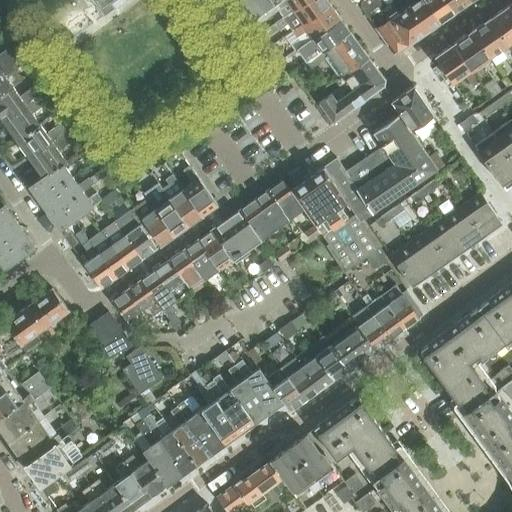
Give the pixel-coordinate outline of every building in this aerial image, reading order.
[(92,0),(104,16),(121,3),(119,0),(92,0)] [(241,0),(254,18),(274,3),(272,0),(241,0)] [(278,0),(274,3),(254,18),(259,24),(278,10),(283,17),(307,0),(278,0)] [(327,0),(307,0),(283,17),(263,31),(267,37),(287,24),(292,31),(330,4),(327,0)] [(384,9),(378,0),(362,0),(361,2),(361,4),(361,6),(361,8),(362,9),(394,53),(408,42),(385,9),(384,9)] [(405,0),(408,3),(427,30),(440,20),(425,0),(405,0)] [(425,0),(440,20),(454,11),(454,10),(446,0),(425,0)] [(466,0),(446,0),(454,10),(468,1),(466,0)] [(392,4),(385,9),(408,42),(427,30),(408,3),(397,11),(392,4)] [(303,43),(302,44),(340,18),(330,4),(292,31),(297,37),(298,37),(303,43)] [(511,9),(509,5),(490,17),(511,48),(511,9)] [(511,48),(490,17),(472,30),(490,55),(501,48),(507,57),(511,53),(511,48)] [(302,44),(294,50),(299,57),(306,51),(307,52),(320,42),(324,48),(350,31),(340,18),(302,44)] [(489,56),(490,55),(472,30),(472,31),(454,43),(480,81),(481,83),(492,76),(482,61),(489,56)] [(324,48),(306,61),(311,68),(325,58),(329,64),(359,44),(350,31),(324,48)] [(480,81),(454,43),(436,55),(435,56),(452,82),(464,73),(472,86),(480,81)] [(359,44),(329,64),(339,77),(368,56),(359,44)] [(0,66),(15,55),(9,47),(0,53),(0,66)] [(15,55),(0,66),(0,94),(12,86),(5,75),(21,64),(15,55)] [(335,80),(339,85),(331,92),(334,96),(338,93),(340,96),(377,69),(368,56),(339,77),(335,80)] [(384,78),(377,69),(340,96),(338,93),(334,96),(331,92),(318,101),(333,121),(383,84),(384,78)] [(12,86),(0,94),(0,116),(3,121),(42,92),(36,84),(20,96),(12,86)] [(410,127),(411,129),(433,114),(432,112),(423,98),(414,85),(391,101),(400,113),(410,127)] [(511,94),(509,91),(497,100),(501,105),(511,97),(511,94)] [(32,113),(48,101),(42,92),(3,121),(16,140),(39,123),(32,113)] [(464,100),(459,104),(463,110),(469,106),(464,100)] [(497,100),(484,108),(488,114),(501,105),(497,100)] [(400,113),(372,132),(382,146),(383,148),(393,163),(384,169),(375,176),(366,182),(356,188),(373,213),(391,201),(410,188),(438,169),(438,168),(429,155),(422,145),(421,145),(411,129),(410,127),(400,113)] [(473,114),(459,123),(463,129),(477,120),(473,114)] [(511,120),(511,119),(474,145),(506,190),(511,185),(511,120)] [(67,131),(67,130),(61,122),(46,133),(39,123),(16,140),(30,158),(67,131)] [(67,130),(67,131),(30,158),(43,177),(63,163),(66,161),(59,150),(77,137),(70,128),(67,130)] [(373,152),(384,169),(393,163),(383,148),(382,146),(373,152)] [(436,151),(429,155),(438,168),(438,169),(445,164),(436,151)] [(373,152),(363,158),(375,176),(384,169),(373,152)] [(356,188),(344,170),(345,170),(337,157),(324,166),(360,222),(362,220),(373,213),(356,188)] [(461,157),(447,167),(452,173),(465,163),(461,157)] [(363,158),(354,164),(366,182),(375,176),(363,158)] [(30,185),(39,199),(72,175),(63,163),(43,177),(31,186),(30,185)] [(192,183),(184,188),(202,215),(217,204),(189,164),(182,169),(192,183)] [(345,170),(344,170),(356,188),(366,182),(354,164),(345,170)] [(324,166),(290,189),(303,208),(313,223),(314,222),(328,243),(326,245),(344,272),(367,256),(378,249),(360,222),(324,166)] [(169,183),(163,188),(188,224),(202,215),(184,188),(183,188),(173,173),(166,178),(169,183)] [(72,175),(39,199),(50,213),(83,191),(93,183),(89,176),(78,184),(72,175)] [(283,178),(269,189),(289,218),(303,208),(290,189),(283,178)] [(436,178),(423,187),(427,193),(440,184),(436,178)] [(152,188),(156,193),(149,197),(174,234),(188,224),(163,188),(159,183),(152,188)] [(423,187),(410,196),(414,202),(427,193),(423,187)] [(269,189),(254,199),(275,228),(289,218),(269,189)] [(61,228),(61,227),(103,197),(98,191),(88,198),(83,191),(50,213),(60,228),(61,228)] [(480,192),(462,204),(484,235),(502,222),(480,192)] [(148,196),(129,209),(140,224),(145,221),(161,244),(174,234),(149,197),(148,196)] [(261,238),(275,228),(254,199),(240,209),(261,238)] [(400,203),(388,212),(392,218),(404,209),(400,203)] [(0,227),(13,218),(4,204),(3,204),(3,205),(0,207),(0,227)] [(462,204),(444,217),(466,248),(484,235),(462,204)] [(129,209),(115,220),(142,257),(157,247),(140,224),(129,209)] [(240,209),(226,219),(246,249),(261,238),(240,209)] [(388,212),(375,221),(379,227),(392,218),(388,212)] [(444,217),(426,230),(448,260),(466,248),(444,217)] [(13,218),(0,227),(0,248),(24,232),(13,218)] [(226,219),(212,229),(232,259),(246,249),(226,219)] [(115,220),(101,229),(128,267),(142,257),(115,220)] [(140,224),(157,247),(161,244),(145,221),(140,224)] [(314,224),(304,231),(310,239),(320,232),(314,224)] [(92,258),(84,263),(101,287),(115,277),(88,239),(89,238),(82,229),(75,234),(92,258)] [(128,267),(101,229),(89,238),(88,239),(115,277),(128,267)] [(218,268),(232,259),(212,229),(198,239),(218,268)] [(426,230),(408,242),(430,273),(448,260),(426,230)] [(24,232),(0,248),(0,267),(1,269),(33,247),(34,247),(24,232)] [(297,236),(286,244),(291,252),(303,244),(297,236)] [(198,239),(184,249),(204,279),(218,268),(198,239)] [(408,242),(390,255),(412,286),(430,273),(408,242)] [(286,244),(274,252),(280,260),(291,252),(286,244)] [(184,249),(170,259),(190,288),(204,279),(184,249)] [(378,249),(367,256),(375,267),(385,260),(378,249)] [(270,257),(259,265),(264,272),(274,264),(270,257)] [(170,259),(155,269),(176,298),(190,288),(170,259)] [(155,269),(141,279),(162,308),(170,320),(168,322),(172,327),(182,320),(170,303),(176,298),(155,269)] [(240,277),(229,284),(235,292),(245,285),(240,277)] [(141,279),(127,289),(141,309),(146,305),(153,315),(162,308),(141,279)] [(511,336),(511,280),(479,305),(505,341),(511,336)] [(395,283),(381,294),(404,328),(419,317),(395,283)] [(28,304),(45,326),(69,309),(52,287),(28,304)] [(140,309),(141,309),(127,289),(113,299),(133,329),(147,319),(140,309)] [(335,290),(321,300),(327,308),(340,298),(335,290)] [(346,296),(341,299),(352,315),(358,324),(375,349),(390,338),(366,304),(359,294),(350,301),(346,296)] [(381,294),(366,304),(390,338),(404,328),(381,294)] [(28,304),(5,321),(16,336),(21,343),(45,326),(28,304)] [(511,511),(443,511),(403,456),(399,458),(394,451),(397,448),(359,397),(357,396),(356,396),(313,427),(336,459),(348,450),(369,479),(372,479),(396,511),(511,511),(511,411),(495,388),(489,392),(484,384),(486,382),(473,365),(505,341),(479,305),(420,348),(420,351),(458,403),(461,401),(467,409),(464,411),(511,476),(511,511)] [(207,306),(200,310),(205,317),(211,312),(207,306)] [(109,311),(91,323),(105,344),(101,347),(109,358),(112,355),(121,349),(131,363),(122,369),(140,393),(163,377),(140,345),(134,349),(109,311)] [(352,315),(324,335),(348,369),(375,349),(358,324),(352,315)] [(291,321),(279,329),(286,339),(298,330),(291,321)] [(0,369),(3,367),(26,350),(21,343),(16,336),(6,343),(0,335),(0,369)] [(324,335),(309,345),(310,346),(334,379),(348,369),(324,335)] [(270,336),(263,341),(269,348),(276,344),(270,336)] [(334,379),(310,346),(309,345),(295,355),(319,389),(334,379)] [(226,349),(218,355),(222,362),(231,356),(229,353),(226,349)] [(295,355),(281,366),(282,366),(305,400),(319,389),(295,355)] [(242,359),(236,363),(268,411),(283,400),(266,376),(259,366),(251,372),(242,359)] [(237,382),(230,387),(254,421),(268,411),(236,363),(228,369),(237,382)] [(511,369),(508,364),(496,373),(501,379),(511,371),(511,369)] [(305,400),(282,366),(281,366),(266,376),(283,400),(290,410),(305,400)] [(3,367),(0,369),(0,414),(24,397),(23,396),(30,391),(30,392),(47,381),(40,371),(17,387),(3,367)] [(511,378),(501,386),(510,398),(511,397),(511,378)] [(213,379),(207,384),(240,432),(254,421),(230,387),(222,392),(213,379)] [(199,389),(209,402),(201,408),(225,442),(240,432),(207,384),(199,389)] [(28,402),(34,397),(30,392),(30,391),(23,396),(24,397),(0,414),(0,429),(2,431),(10,441),(40,418),(28,402)] [(225,442),(201,408),(193,413),(184,400),(178,405),(210,453),(225,442)] [(170,410),(179,423),(172,428),(196,463),(210,453),(178,405),(170,410)] [(196,463),(172,428),(164,434),(150,413),(143,418),(148,425),(181,473),(196,463)] [(40,418),(10,441),(17,451),(18,455),(21,459),(24,460),(25,463),(61,437),(58,432),(52,435),(40,418)] [(124,423),(113,431),(118,439),(129,431),(124,423)] [(147,456),(149,458),(149,459),(149,458),(167,484),(181,473),(148,425),(141,430),(150,444),(143,449),(147,456)] [(61,437),(25,463),(40,484),(83,453),(68,432),(61,437)] [(282,476),(295,495),(308,485),(313,493),(323,487),(317,479),(334,467),(324,452),(319,450),(306,432),(270,459),(282,476)] [(110,440),(101,447),(106,454),(116,447),(110,440)] [(149,459),(141,464),(133,454),(125,460),(132,470),(150,496),(167,484),(149,458),(149,459)] [(77,464),(82,471),(91,465),(86,458),(77,464)] [(240,479),(218,495),(230,511),(231,511),(250,499),(254,506),(266,497),(262,491),(282,476),(270,459),(241,481),(240,479)] [(123,477),(115,483),(133,508),(150,496),(132,470),(125,460),(116,466),(123,477)] [(77,464),(67,471),(72,479),(82,471),(77,464)] [(355,472),(345,480),(347,484),(353,493),(354,492),(364,484),(355,472)] [(99,478),(91,484),(110,511),(127,511),(133,508),(115,483),(107,489),(99,478)] [(53,481),(43,488),(48,495),(58,489),(53,481)] [(90,501),(82,507),(85,511),(110,511),(91,484),(82,491),(90,501)] [(347,484),(336,493),(344,503),(356,494),(354,492),(353,493),(347,484)] [(368,492),(355,502),(362,511),(376,502),(368,492)] [(66,502),(57,509),(58,511),(85,511),(82,507),(76,499),(67,505),(66,502)]
